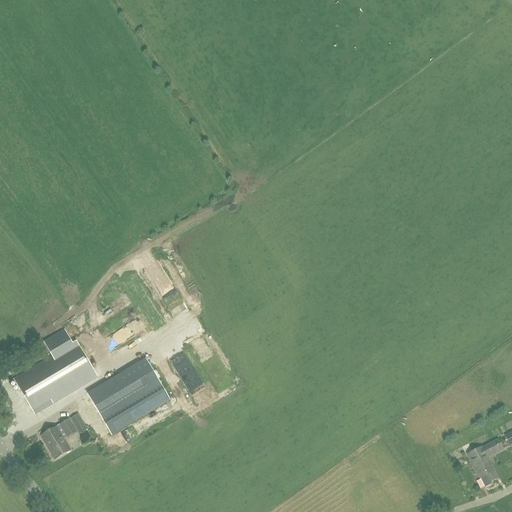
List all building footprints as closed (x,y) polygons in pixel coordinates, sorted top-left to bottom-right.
[(138,312),(144,321),(158,312),(152,303),(138,312)] [(86,321),(92,328),(99,322),(93,315),(86,321)] [(128,338),(136,333),(129,322),(121,327),(128,338)] [(35,415),(97,377),(76,343),(14,380),(35,415)] [(183,365),(194,359),(190,349),(178,355),(183,365)] [(133,422),(170,400),(157,377),(126,395),(127,396),(120,401),(109,382),(88,395),(112,436),(134,423),(133,422)] [(166,408),(142,418),(146,426),(169,416),(166,408)] [(72,415),(82,429),(89,424),(79,410),(72,415)] [(41,436),(55,459),(70,451),(63,439),(67,437),(68,437),(76,432),(69,420),(60,425),(64,431),(60,433),(56,427),(41,436)] [(487,457),(502,449),(498,440),(482,448),(468,455),(480,478),(486,475),(489,482),(497,479),(493,471),(494,471),(487,457)]
